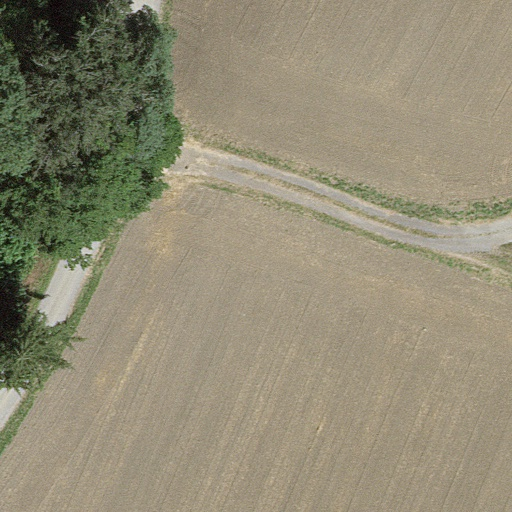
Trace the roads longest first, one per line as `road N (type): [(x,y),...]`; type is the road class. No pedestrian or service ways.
road 1 (track): [(0,401),(58,302),(112,153),(139,0)]
road 2 (track): [(112,153),(177,153),(253,167),(415,229),(468,239)]
